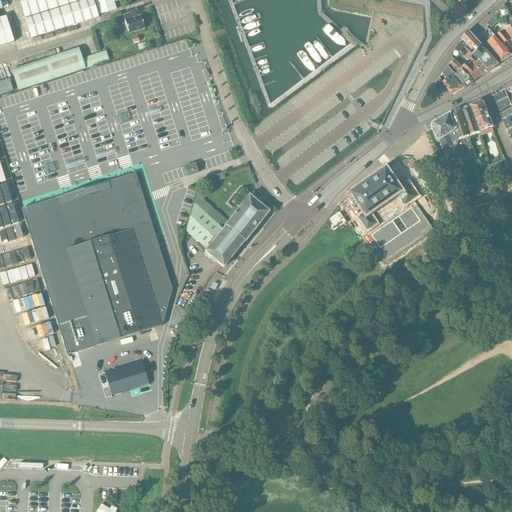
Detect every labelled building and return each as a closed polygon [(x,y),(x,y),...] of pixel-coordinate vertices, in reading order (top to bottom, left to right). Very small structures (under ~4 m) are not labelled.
[(117,10),(113,0),(93,0),(99,15),(117,10)] [(119,15),(123,34),(144,29),(141,15),(133,16),(133,12),(119,15)] [(0,45),(14,42),(7,15),(0,17),(0,45)] [(487,25),(491,29),(498,22),(494,18),(493,16),(487,25)] [(511,43),(511,27),(510,28),(505,21),(503,22),(502,20),(500,21),(499,23),(505,31),(511,43)] [(462,45),(465,48),(469,52),(470,53),(473,49),(475,47),(478,51),(483,47),(477,41),(468,31),(468,32),(462,40),(460,43),(462,45)] [(496,38),(511,58),(511,57),(511,43),(505,31),(496,38)] [(502,63),(511,58),(496,38),(488,44),(502,63)] [(455,50),(460,54),(465,48),(462,45),(460,43),(455,50)] [(472,56),(489,72),(500,65),(499,64),(499,65),(483,47),(478,51),(473,55),(472,56)] [(14,90),(82,71),(76,49),(8,68),(14,90)] [(83,69),(108,61),(104,50),(80,59),(83,69)] [(464,57),(469,62),(483,76),(489,72),(472,56),(473,55),(470,53),(469,52),(464,57)] [(462,71),(473,82),(483,76),(469,62),(464,68),(454,59),(448,66),(448,67),(454,74),(458,70),(459,70),(461,73),(462,71)] [(448,91),(452,97),(465,88),(456,76),(454,74),(448,67),(443,74),(441,77),(444,82),(443,83),(440,78),(435,84),(443,94),(448,91)] [(456,76),(465,88),(473,83),(473,82),(462,71),(461,73),(459,70),(458,70),(454,74),(456,76)] [(0,95),(13,91),(10,80),(0,82),(0,95)] [(500,113),(503,119),(509,117),(511,115),(511,105),(507,93),(494,98),(494,99),(500,111),(500,112),(500,113)] [(471,107),(476,122),(489,116),(485,105),(485,104),(480,102),(480,103),(471,107)] [(461,110),(471,140),(476,138),(475,135),(480,133),(477,123),(476,122),(471,107),(461,110)] [(451,114),(459,140),(444,148),(441,150),(446,166),(455,162),(462,185),(470,184),(466,166),(465,165),(463,162),(461,159),(465,158),(463,151),(474,149),(471,140),(461,110),(451,114)] [(434,124),(432,129),(433,130),(436,139),(436,140),(442,141),(442,140),(444,148),(459,140),(451,114),(434,124)] [(480,133),(482,137),(494,132),(492,128),(493,128),(493,129),(494,129),(489,116),(476,122),(477,123),(480,133)] [(511,122),(509,117),(503,119),(502,120),(510,137),(511,136),(511,122)] [(509,168),(505,160),(490,167),(492,175),(509,168)] [(194,163),(184,167),(187,177),(198,173),(194,163)] [(446,168),(449,180),(456,178),(453,167),(446,168)] [(364,235),(385,265),(435,230),(416,202),(404,210),(395,196),(397,194),(405,206),(418,197),(409,184),(400,190),(386,170),(368,182),(353,193),(366,212),(358,218),(368,231),(377,224),(369,213),(373,211),(382,223),(364,235)] [(172,291),(161,255),(134,171),(23,206),(65,354),(163,325),(172,291)] [(196,195),(185,231),(206,250),(204,252),(223,268),(234,255),(259,225),(262,228),(273,215),(249,196),(224,226),(225,227),(223,229),(207,214),(212,208),(196,195)] [(21,250),(0,255),(0,256),(3,267),(25,261),(21,250)] [(40,295),(8,301),(10,313),(42,307),(40,295)] [(17,327),(34,323),(37,336),(45,334),(39,309),(12,315),(14,323),(15,323),(17,327)] [(33,340),(36,352),(49,348),(45,336),(33,340)] [(47,365),(56,362),(53,354),(45,356),(47,365)] [(142,361),(114,370),(121,394),(149,385),(142,361)] [(4,380),(3,401),(20,401),(20,380),(4,380)]
